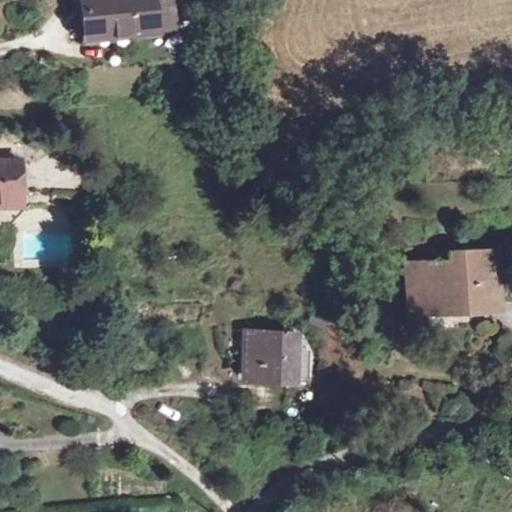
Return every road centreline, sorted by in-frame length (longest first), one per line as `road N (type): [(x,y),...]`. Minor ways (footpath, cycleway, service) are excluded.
road 1 (residential): [(0,355),(119,404),(198,471),(232,511)]
road 2 (residential): [(250,511),(285,483),(366,448),(511,408)]
